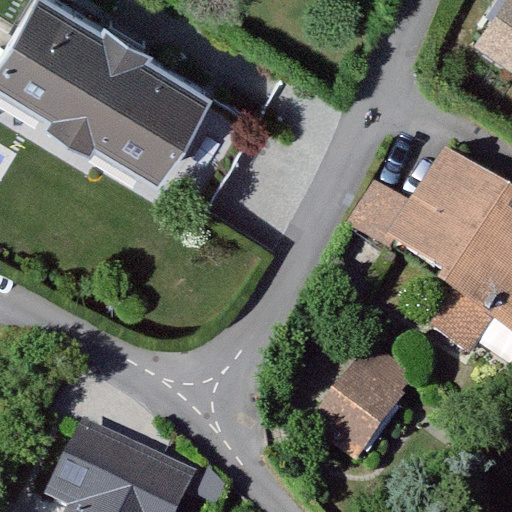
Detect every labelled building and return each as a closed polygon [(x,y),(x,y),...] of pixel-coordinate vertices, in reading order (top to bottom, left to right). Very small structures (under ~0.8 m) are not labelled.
[(213,99),(41,0),(30,0),(0,52),(0,107),(156,197),(213,99)] [(511,0),(503,0),(473,44),(511,70),(511,0)] [(511,213),(438,161),(374,250),(511,347),(511,213)] [(409,394),(352,358),(297,445),(354,481),(409,394)] [(219,511),(231,486),(103,428),(72,496),(92,504),(88,511),(219,511)]
